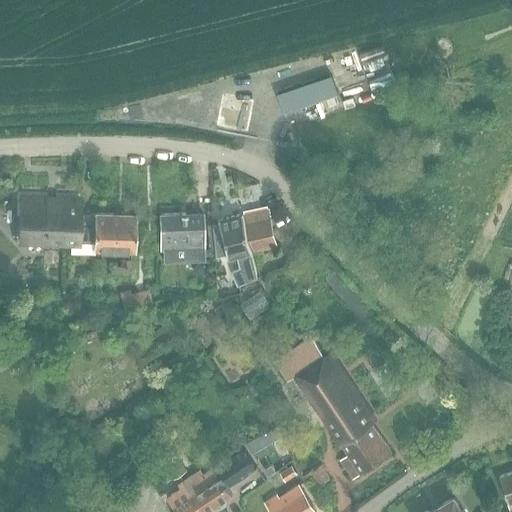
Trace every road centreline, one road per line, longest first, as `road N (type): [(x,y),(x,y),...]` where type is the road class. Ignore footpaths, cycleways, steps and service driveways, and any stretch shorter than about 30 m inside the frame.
road 1 (secondary): [(474,379),(261,170),(226,155),(100,142),(0,149)]
road 2 (residential): [(371,511),(471,439)]
